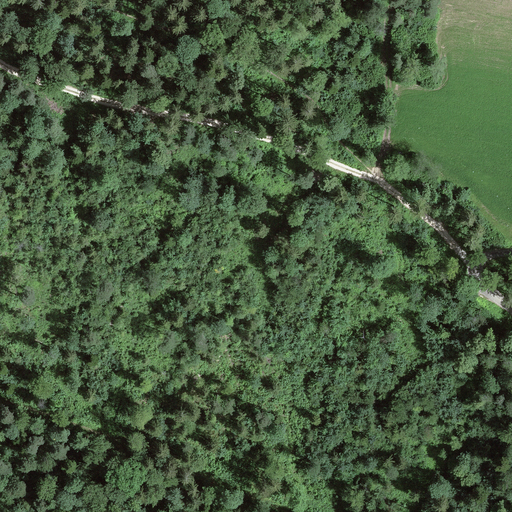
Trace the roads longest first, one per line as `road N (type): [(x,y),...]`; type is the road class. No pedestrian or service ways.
road 1 (track): [(0,60),(99,100),(218,124),(380,181)]
road 2 (track): [(380,181),(429,219),(511,311)]
